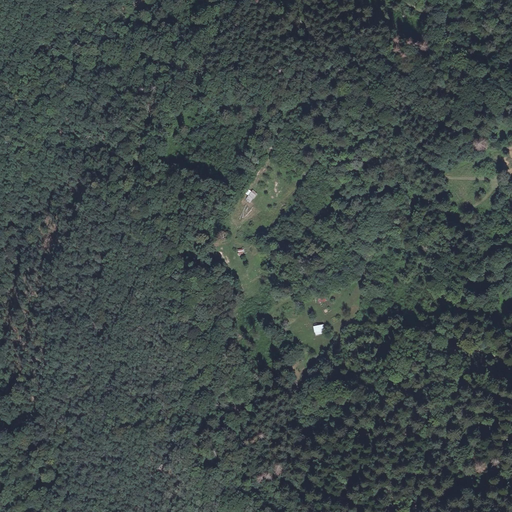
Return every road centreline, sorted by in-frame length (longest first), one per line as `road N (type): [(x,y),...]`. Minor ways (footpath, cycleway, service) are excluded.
road 1 (track): [(442,174),(387,111),(341,96),(309,100),(290,114),(242,189),(229,220),(236,246)]
road 2 (track): [(442,174),(493,181),(492,191),(455,225),(385,238),(362,282)]
road 3 (track): [(511,360),(468,346),(446,358),(405,511)]
